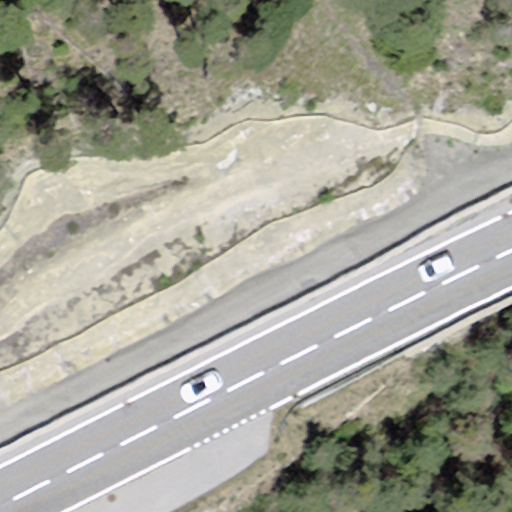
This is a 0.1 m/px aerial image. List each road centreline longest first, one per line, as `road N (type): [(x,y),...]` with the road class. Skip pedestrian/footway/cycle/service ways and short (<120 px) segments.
road 1 (unclassified): [(0,424),(511,165)]
road 2 (primary): [(0,501),(511,247)]
